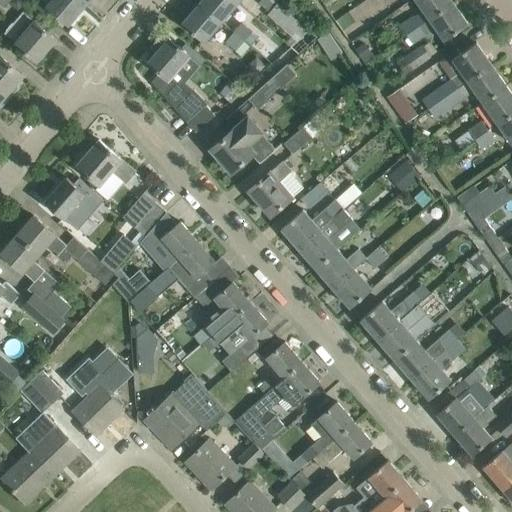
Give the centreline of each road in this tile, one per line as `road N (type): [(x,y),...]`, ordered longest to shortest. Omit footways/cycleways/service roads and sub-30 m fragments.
road 1 (residential): [(475,511),(90,71)]
road 2 (residential): [(215,511),(160,449),(141,445),(122,453),(67,511)]
road 3 (residential): [(0,184),(90,71)]
